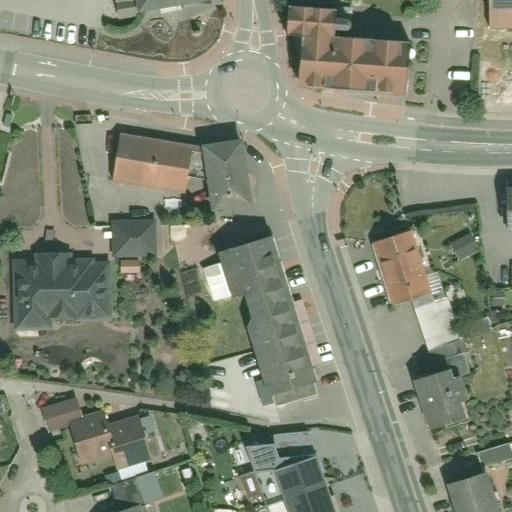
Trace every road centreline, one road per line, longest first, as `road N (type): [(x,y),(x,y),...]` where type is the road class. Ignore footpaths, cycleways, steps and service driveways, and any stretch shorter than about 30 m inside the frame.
road 1 (tertiary): [(412,511),(319,250),(312,185),(324,133)]
road 2 (tertiary): [(0,67),(126,93),(214,96)]
road 3 (tertiary): [(324,133),(511,147)]
